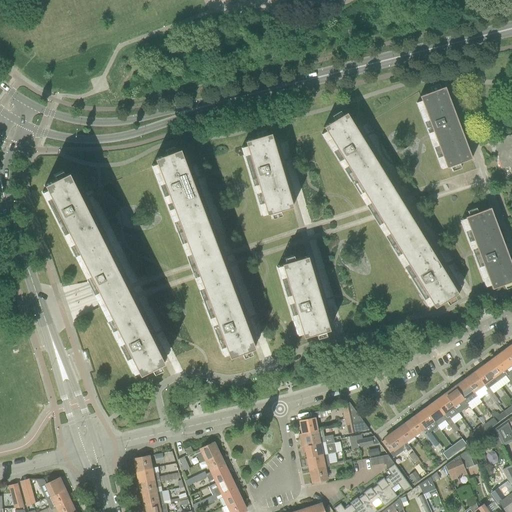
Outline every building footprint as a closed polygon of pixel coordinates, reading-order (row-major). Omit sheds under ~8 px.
[(471,159),(458,122),(444,87),(440,89),(439,84),(430,88),(431,92),(419,97),(421,102),(416,103),(441,170),(445,168),(446,169),(450,167),(452,172),(461,169),(459,164),(471,159)] [(457,294),(444,272),(416,228),(403,208),(397,198),(346,114),(342,116),(340,112),(332,117),(334,121),(323,128),(325,132),(321,134),(365,208),(372,219),(427,307),(431,304),(434,309),(445,302),(448,306),(456,301),(453,297),(457,294)] [(279,212),(292,208),(270,134),(266,136),(265,131),(255,134),(257,138),(244,142),(245,147),(241,148),(250,179),(261,216),(266,215),(266,216),(270,215),(272,219),(281,216),(279,212)] [(511,135),(493,141),(495,148),(497,147),(499,154),(511,150),(511,135)] [(254,349),(245,325),(231,287),(223,267),(219,257),(179,150),(175,152),(173,147),(165,151),(166,155),(154,160),(155,164),(151,166),(158,185),(189,267),(193,277),(222,356),(227,354),(228,358),(241,354),(243,358),(251,355),(250,350),(254,349)] [(511,150),(499,154),(497,155),(499,161),(501,161),(503,168),(511,165),(511,150)] [(511,165),(503,168),(501,169),(509,167),(511,173),(511,172),(511,165)] [(163,364),(91,220),(68,174),(64,176),(62,172),(54,176),(56,180),(44,186),(46,191),(42,193),(93,295),(132,374),(137,372),(139,376),(151,370),(153,374),(161,370),(159,366),(163,364)] [(460,221),(478,268),(485,287),(490,285),(491,290),(504,285),(506,290),(511,287),(511,267),(490,208),(477,213),(476,208),(467,212),(468,216),(464,218),(465,219),(460,221)] [(324,332),(329,331),(307,257),(294,261),(292,256),(283,259),(285,264),(281,265),(281,266),(276,267),(296,335),(301,334),(303,338),(315,335),(317,339),(326,337),(324,332)] [(511,361),(504,351),(495,358),(504,371),(504,372),(506,375),(508,373),(509,375),(511,373),(511,361)] [(504,372),(504,371),(495,358),(484,366),(496,382),(504,376),(506,375),(504,372)] [(488,388),(496,382),(484,366),(474,373),(484,386),(483,386),(485,389),(486,388),(487,390),(488,388)] [(483,386),(484,386),(474,373),(464,381),(476,397),(474,393),(483,386)] [(467,404),(476,397),(464,381),(454,388),(467,404)] [(454,388),(444,395),(454,408),(458,414),(468,406),(467,404),(454,388)] [(488,388),(487,390),(486,388),(485,389),(483,390),(489,397),(491,395),(492,396),(494,395),(488,388)] [(458,414),(454,408),(444,395),(435,402),(447,419),(449,417),(451,419),(458,414)] [(494,404),(498,401),(494,395),(492,396),(491,395),(489,397),(494,404)] [(447,419),(435,402),(424,410),(433,421),(434,423),(437,426),(444,421),(447,419)] [(506,417),(511,412),(511,405),(503,412),(506,417)] [(319,411),(316,412),(317,418),(327,417),(325,410),(319,411)] [(434,423),(433,421),(424,410),(414,417),(424,430),(434,423)] [(345,425),(363,422),(355,411),(343,413),(345,425)] [(414,437),(424,430),(414,417),(404,424),(414,437)] [(454,424),(451,419),(449,417),(447,419),(444,421),(448,427),(451,425),(452,426),(454,424)] [(496,424),(494,420),(492,418),(482,426),(484,428),(486,431),(496,424)] [(299,435),(316,432),(314,419),(300,422),(302,434),(299,435)] [(511,441),(511,429),(511,428),(508,420),(494,430),(502,446),(511,441)] [(347,434),(368,430),(363,422),(345,425),(347,434)] [(404,424),(394,432),(404,445),(414,437),(404,424)] [(453,433),(458,430),(454,424),(452,426),(451,425),(448,427),(453,433)] [(486,432),(486,431),(484,428),(474,436),(478,441),(487,434),(486,432)] [(316,432),(299,435),(301,447),(325,443),(324,437),(322,430),(316,432)] [(384,439),(381,442),(387,450),(389,453),(393,458),(401,453),(404,450),(407,448),(406,448),(404,445),(394,432),(384,439)] [(427,433),(424,435),(429,442),(433,438),(429,433),(428,432),(427,433)] [(356,448),(379,444),(373,436),(373,437),(355,441),(356,448)] [(468,448),(478,441),(474,436),(464,443),(468,448)] [(334,443),(333,438),(331,439),(331,441),(333,441),(333,444),(325,445),(325,443),(301,447),(302,453),(306,452),(307,459),(327,455),(336,453),(334,443)] [(433,438),(429,442),(433,448),(436,446),(438,445),(433,438)] [(204,462),(219,455),(213,443),(194,452),(200,464),(204,462)] [(465,470),(476,465),(470,449),(460,455),(465,470)] [(414,463),(418,459),(414,453),(412,455),(411,454),(408,456),(414,463)] [(209,473),(224,466),(219,455),(204,462),(209,473)] [(329,467),(329,464),(327,455),(307,459),(310,471),(325,468),(329,467)] [(383,478),(376,484),(390,502),(397,497),(390,489),(397,484),(403,492),(410,487),(394,464),(388,455),(383,456),(384,463),(388,469),(386,470),(387,470),(391,475),(384,480),(383,478)] [(449,477),(465,470),(460,455),(458,456),(445,466),(449,477)] [(137,472),(150,469),(148,456),(134,459),(137,472)] [(383,456),(376,457),(377,465),(384,463),(383,456)] [(184,457),(176,460),(180,468),(182,472),(189,469),(187,465),(184,457)] [(509,487),(511,485),(511,467),(508,459),(499,464),(509,487)] [(214,484),(229,477),(224,466),(209,473),(205,474),(207,477),(206,477),(208,481),(212,479),(214,484)] [(312,483),(327,480),(325,468),(310,471),(312,483)] [(157,473),(151,474),(150,469),(137,472),(139,484),(159,480),(160,483),(168,481),(168,478),(166,478),(166,476),(158,477),(157,473)] [(207,477),(205,474),(204,472),(197,475),(198,476),(199,478),(197,479),(199,481),(206,477),(207,477)] [(414,484),(420,480),(414,472),(408,476),(414,484)] [(436,472),(430,477),(432,482),(440,478),(436,472)] [(199,478),(198,476),(197,475),(190,479),(192,484),(199,481),(197,479),(199,478)] [(220,495),(235,488),(229,477),(214,484),(217,489),(213,491),(214,494),(216,497),(220,495)] [(471,488),(477,486),(474,477),(468,480),(471,488)] [(64,483),(60,483),(58,478),(46,485),(51,496),(64,490),(66,488),(64,483)] [(141,496),(161,492),(159,480),(139,484),(141,496)] [(357,498),(356,498),(366,511),(376,511),(377,511),(371,503),(377,499),(383,507),(390,502),(376,484),(377,486),(371,490),(370,488),(363,493),(364,495),(358,500),(357,498)] [(235,488),(220,495),(225,506),(240,500),(235,488)] [(26,507),(35,504),(31,489),(22,491),(26,507)] [(69,501),(64,490),(51,496),(45,499),(49,508),(50,510),(69,501)] [(164,504),(163,502),(161,492),(141,496),(144,508),(164,504)] [(511,511),(511,492),(498,503),(504,511),(511,511)] [(211,496),(207,498),(208,501),(210,500),(211,503),(217,500),(216,497),(214,494),(211,496)] [(13,509),(23,508),(20,495),(10,496),(13,509)] [(210,500),(208,501),(207,498),(200,501),(203,507),(211,503),(210,500)] [(340,504),(333,509),(335,511),(366,511),(356,498),(349,503),(350,505),(344,510),(340,504)] [(405,498),(400,500),(402,507),(408,505),(405,498)] [(391,506),(382,511),(403,511),(402,507),(400,499),(399,500),(399,499),(391,506)] [(242,511),(245,511),(240,500),(225,506),(221,508),(223,511),(242,511)] [(74,511),(69,501),(50,510),(51,511),(74,511)]
